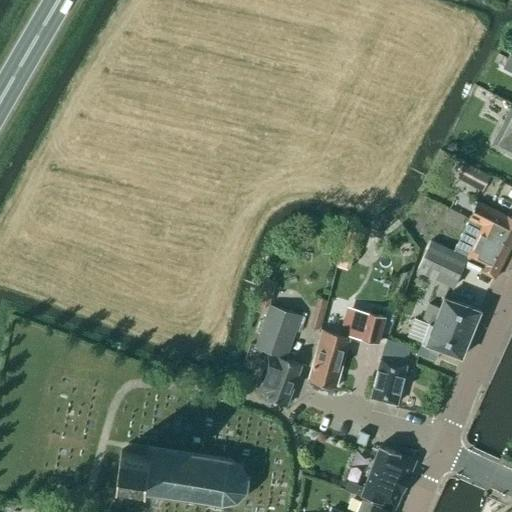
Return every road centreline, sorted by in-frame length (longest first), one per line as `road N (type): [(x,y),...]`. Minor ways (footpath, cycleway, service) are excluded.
road 1 (residential): [(289,511),(297,482),(282,417),(154,383),(134,383),(119,398),(103,436),(93,469),(94,501),(103,511)]
road 2 (tertiary): [(440,450),(511,299)]
road 3 (residential): [(440,450),(300,393)]
